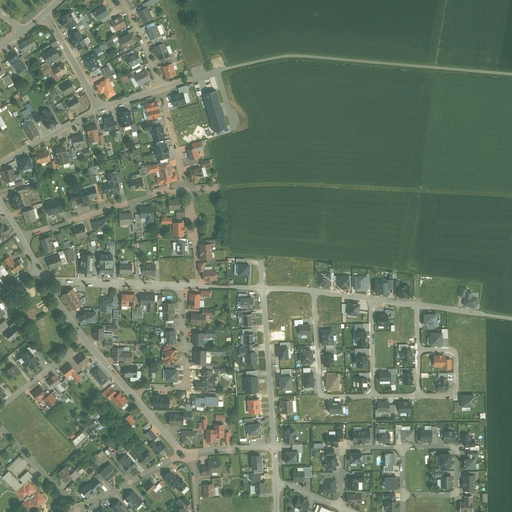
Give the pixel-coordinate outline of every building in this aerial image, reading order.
[(147,8),(139,12),(144,22),(152,18),(147,8)] [(95,15),(99,22),(109,15),(105,9),(95,15)] [(71,12),(62,18),(68,29),(76,25),(77,24),(77,23),(73,16),(71,16),(70,13),(71,13),(71,12)] [(113,21),(112,22),(112,23),(117,31),(126,26),(121,17),(113,21)] [(157,27),(147,31),(151,40),(161,36),(157,27)] [(78,31),(71,36),(78,49),(86,45),(86,44),(90,42),(87,38),(83,40),(78,31)] [(130,34),(126,36),(119,39),(122,45),(120,46),(123,52),(129,49),(128,47),(135,43),(130,34)] [(28,41),(25,43),(24,42),(20,44),(25,52),(29,50),(28,49),(31,48),(32,51),(37,48),(36,46),(37,46),(32,38),(29,40),(28,40),(28,41)] [(113,39),(106,43),(108,48),(115,45),(113,39)] [(164,43),(155,47),(160,60),(167,57),(169,56),(169,54),(164,43)] [(55,48),(43,55),(45,54),(46,58),(49,63),(60,57),(55,48)] [(20,58),(15,52),(7,57),(12,64),(18,73),(26,68),(24,66),(20,59),(20,58)] [(95,52),(84,59),(91,72),(100,67),(96,61),(99,59),(95,52)] [(128,53),(121,57),(124,62),(128,60),(127,58),(130,57),(128,53)] [(130,57),(127,58),(128,60),(132,67),(141,61),(139,58),(137,53),(130,57)] [(47,62),(40,66),(43,71),(45,70),(50,67),(47,62)] [(63,64),(53,70),(55,73),(54,77),(57,81),(61,79),(62,76),(64,75),(64,74),(64,73),(67,71),(68,72),(63,64)] [(165,67),(163,67),(167,78),(176,75),(172,64),(165,67)] [(111,71),(104,75),(106,78),(116,73),(114,69),(111,71)] [(146,70),(135,76),(140,85),(151,79),(146,70)] [(133,71),(126,75),(129,80),(134,77),(134,76),(135,75),(133,71)] [(9,75),(6,77),(7,80),(5,81),(8,87),(14,84),(9,75)] [(116,94),(107,79),(97,85),(99,90),(102,88),(108,98),(116,94)] [(71,81),(61,87),(66,95),(75,89),(71,81)] [(186,85),(178,88),(179,94),(183,93),(183,94),(188,92),(186,85)] [(220,91),(204,95),(205,99),(208,106),(215,133),(230,128),(223,102),(220,91)] [(179,94),(171,96),(174,106),(185,103),(183,94),(183,93),(179,94)] [(77,98),(67,103),(72,111),(82,105),(77,98)] [(152,103),(146,104),(146,105),(147,112),(159,109),(157,102),(152,103)] [(159,109),(147,112),(149,119),(155,118),(160,116),(159,109)] [(53,116),(50,110),(41,115),(44,121),(48,129),(58,123),(54,116),(53,116)] [(129,111),(119,113),(122,127),(130,125),(132,124),(129,111)] [(41,120),(37,112),(32,115),(34,119),(36,122),(41,120)] [(113,116),(103,119),(105,129),(111,128),(111,130),(116,129),(115,122),(114,122),(113,117),(113,116)] [(0,123),(4,130),(8,127),(2,117),(0,118),(0,123)] [(33,123),(28,125),(28,124),(27,125),(23,127),(30,139),(39,134),(32,122),(33,123)] [(147,123),(143,124),(145,131),(151,129),(151,128),(154,128),(152,122),(147,123)] [(96,124),(92,125),(87,126),(89,135),(91,141),(92,142),(94,141),(94,140),(99,139),(98,133),(96,124)] [(154,128),(151,128),(151,129),(154,140),(165,138),(164,133),(163,129),(162,126),(154,128)] [(83,135),(72,137),(75,148),(75,151),(86,149),(85,145),(83,135)] [(157,146),(154,147),(155,150),(156,157),(157,160),(160,159),(163,159),(167,158),(169,157),(168,153),(169,153),(168,148),(167,148),(166,144),(164,145),(160,146),(157,146)] [(65,147),(56,149),(58,157),(59,157),(61,164),(60,165),(69,163),(67,155),(65,147)] [(194,149),(188,150),(191,160),(199,158),(197,148),(194,149)] [(48,151),(36,154),(38,164),(51,161),(48,151)] [(32,157),(21,159),(23,170),(34,168),(32,157)] [(161,167),(160,167),(161,169),(163,178),(158,179),(159,184),(163,183),(174,181),(177,180),(176,175),(173,176),(170,165),(169,165),(161,167)] [(93,166),(89,168),(91,177),(96,176),(98,176),(99,175),(98,173),(96,166),(93,166)] [(201,167),(190,171),(193,179),(198,178),(203,176),(201,167)] [(14,168),(3,171),(6,183),(15,180),(22,179),(20,174),(15,175),(14,168)] [(146,168),(140,170),(142,177),(148,175),(146,168)] [(120,172),(114,173),(114,174),(115,174),(117,182),(118,183),(123,182),(120,172)] [(115,174),(114,174),(114,173),(114,174),(108,176),(108,175),(107,175),(109,184),(104,185),(106,193),(110,192),(110,194),(116,192),(116,191),(119,190),(118,183),(117,182),(115,174)] [(142,177),(129,181),(132,191),(145,186),(142,177)] [(92,188),(84,190),(85,191),(87,200),(88,200),(98,197),(95,187),(95,188),(93,188),(92,188)] [(76,192),(70,194),(70,193),(72,202),(78,200),(76,194),(76,191),(75,191),(76,192)] [(76,194),(78,200),(79,203),(88,200),(87,200),(85,191),(76,194)] [(20,194),(10,197),(14,209),(24,206),(20,194)] [(178,199),(175,199),(174,200),(169,200),(170,210),(177,210),(180,210),(180,209),(180,200),(178,199)] [(60,200),(53,202),(56,213),(60,212),(59,212),(62,211),(62,210),(60,202),(60,200)] [(53,202),(46,203),(49,215),(56,213),(53,202)] [(152,207),(140,208),(141,214),(141,217),(142,217),(147,217),(147,222),(153,222),(152,217),(153,217),(152,207)] [(33,209),(24,212),(26,218),(27,223),(37,220),(33,209)] [(132,213),(119,214),(120,224),(132,223),(132,213)] [(102,220),(93,223),(96,232),(105,229),(106,233),(104,233),(105,233),(111,231),(107,219),(106,219),(102,221),(102,220)] [(184,223),(174,223),(174,236),(184,236),(184,231),(185,231),(185,227),(184,227),(184,223)] [(3,226),(0,227),(0,242),(10,236),(8,234),(6,230),(5,230),(3,226)] [(84,226),(74,229),(77,238),(87,235),(84,226)] [(51,237),(42,240),(45,250),(54,247),(54,248),(56,247),(55,246),(55,247),(54,244),(53,243),(51,237)] [(178,242),(173,242),(173,250),(177,250),(177,254),(189,254),(189,249),(187,249),(187,239),(178,239),(178,242)] [(70,248),(64,250),(68,262),(74,260),(70,248)] [(96,254),(83,254),(83,272),(96,273),(96,254)] [(116,254),(100,254),(101,274),(117,274),(116,254)] [(60,256),(48,260),(50,263),(49,264),(51,269),(63,265),(60,256)] [(18,261),(14,264),(12,261),(8,263),(10,266),(10,267),(15,273),(23,267),(21,264),(18,261)] [(132,265),(121,264),(120,274),(132,274),(132,265)] [(154,265),(143,265),(143,275),(156,275),(156,270),(156,265),(154,265)] [(245,266),(238,266),(238,277),(250,278),(250,266),(245,266)] [(216,270),(204,271),(204,281),(208,280),(208,281),(212,281),(212,280),(217,280),(216,270)] [(318,273),(319,285),(321,285),(321,287),(331,286),(331,282),(331,273),(318,273)] [(354,276),(355,291),(367,291),(366,276),(354,276)] [(375,282),(375,294),(388,293),(388,289),(388,282),(375,282)] [(399,286),(398,286),(398,290),(398,296),(402,296),(402,297),(402,296),(405,296),(405,297),(406,297),(406,296),(409,296),(409,286),(399,286)] [(465,290),(467,291),(467,288),(460,287),(459,297),(464,297),(465,290)] [(82,305),(73,289),(63,295),(73,310),(82,305)] [(86,289),(81,292),(85,299),(91,296),(86,289)] [(464,297),(463,306),(477,307),(478,298),(471,297),(472,291),(467,291),(465,290),(464,297)] [(117,294),(111,294),(111,298),(103,297),(103,311),(109,311),(109,308),(116,308),(117,294)] [(131,294),(130,295),(124,295),(123,294),(122,306),(123,306),(123,305),(126,305),(126,306),(135,306),(135,295),(131,294)] [(200,295),(191,294),(190,307),(199,307),(200,295)] [(155,295),(142,295),(141,305),(147,305),(147,311),(154,311),(154,305),(155,295)] [(248,295),(241,295),(241,297),(241,306),(253,305),(253,295),(248,295)] [(174,304),(164,303),(163,311),(164,311),(174,312),(174,304)] [(359,305),(349,303),(349,305),(348,313),(358,315),(359,305)] [(385,309),(385,312),(391,313),(390,317),(394,317),(394,311),(385,309)] [(174,312),(164,311),(164,320),(174,320),(174,312)] [(96,313),(85,313),(85,316),(79,316),(79,321),(96,321),(96,313)] [(423,314),(423,325),(426,325),(435,325),(437,325),(437,313),(423,314)] [(202,315),(193,314),(193,324),(197,324),(198,325),(200,325),(201,324),(205,324),(206,315),(202,315)] [(243,315),(243,326),(253,325),(253,314),(247,314),(243,314),(243,315)] [(388,314),(377,315),(377,325),(388,325),(388,314)] [(14,320),(8,325),(11,328),(17,323),(14,320)] [(310,325),(299,326),(300,334),(306,334),(307,336),(311,335),(310,325)] [(104,328),(94,328),(94,332),(95,332),(95,339),(104,339),(104,328)] [(18,335),(13,329),(9,332),(9,331),(5,335),(11,342),(18,335)] [(333,343),(332,330),(322,331),(323,344),(326,344),(333,343)] [(169,331),(165,331),(165,333),(164,342),(163,342),(163,343),(175,343),(175,336),(176,336),(176,331),(169,331)] [(368,345),(368,331),(365,332),(357,332),(357,346),(368,345)] [(244,333),(245,344),(255,343),(255,332),(252,332),(244,333)] [(442,332),(430,332),(430,345),(442,345),(442,338),(442,332)] [(204,334),(194,333),(193,344),(204,345),(204,334)] [(35,352),(30,346),(27,349),(29,351),(32,355),(35,352)] [(277,347),(278,360),(289,359),(288,349),(288,346),(280,347),(277,347)] [(132,353),(124,352),(124,348),(120,348),(113,348),(113,352),(115,352),(114,360),(124,360),(132,360),(132,353)] [(207,351),(195,350),(195,363),(205,363),(205,360),(206,360),(207,351)] [(300,352),(300,363),(313,362),(312,350),(306,350),(300,351),(300,352)] [(408,350),(402,350),(402,353),(401,353),(401,357),(402,357),(402,361),(412,361),(412,357),(412,353),(412,350),(408,350)] [(29,351),(21,357),(25,362),(23,363),(26,367),(29,365),(32,369),(37,366),(36,366),(39,364),(32,355),(29,351)] [(246,355),(246,364),(256,363),(255,351),(249,351),(245,351),(246,355)] [(89,360),(84,353),(75,360),(81,367),(89,360)] [(323,354),(323,366),(334,366),(333,354),(333,353),(326,354),(323,354)] [(12,357),(10,355),(8,357),(14,364),(16,362),(16,361),(12,357)] [(364,355),(357,355),(358,368),(367,368),(367,355),(364,355)] [(433,355),(434,367),(442,367),(445,367),(445,359),(445,355),(433,355)] [(451,359),(445,359),(445,367),(442,367),(442,369),(451,369),(451,359)] [(75,371),(70,364),(62,371),(67,377),(71,374),(78,382),(82,379),(79,375),(75,371)] [(15,365),(8,370),(9,370),(14,377),(14,378),(21,372),(17,368),(17,367),(15,365)] [(129,366),(126,366),(125,376),(137,377),(137,367),(129,366)] [(98,367),(91,373),(102,385),(109,379),(98,367)] [(180,381),(181,369),(176,369),(169,369),(169,381),(180,381)] [(206,370),(203,370),(202,383),(196,383),(196,389),(197,389),(197,388),(200,388),(200,389),(211,390),(212,385),(211,385),(211,382),(216,383),(215,383),(217,383),(217,380),(216,380),(216,377),(216,376),(212,376),(212,372),(206,371),(206,370)] [(85,375),(83,372),(79,375),(82,379),(84,382),(88,379),(85,375)] [(388,372),(379,373),(379,381),(390,380),(390,373),(390,372),(388,372)] [(408,372),(402,372),(402,374),(402,384),(412,383),(412,380),(412,376),(411,376),(411,372),(408,372)] [(310,373),(303,373),(304,387),(313,386),(312,373),(310,373)] [(61,382),(56,375),(56,376),(55,375),(52,377),(53,378),(48,382),(53,388),(56,385),(61,382)] [(279,376),(280,390),(292,389),(291,375),(290,376),(282,376),(279,376)] [(336,375),(327,375),(327,390),(338,390),(338,375),(336,375)] [(246,392),(258,392),(257,376),(247,376),(248,385),(245,385),(246,392)] [(361,377),(357,377),(358,390),(367,390),(367,377),(361,377)] [(437,381),(437,390),(448,390),(448,381),(446,381),(446,378),(440,378),(440,381),(437,381)] [(63,394),(56,385),(53,388),(55,391),(51,394),(58,401),(61,404),(66,400),(65,399),(68,396),(65,393),(63,394)] [(41,387),(33,393),(38,400),(42,397),(46,394),(41,387)] [(117,393),(112,388),(105,394),(110,399),(112,398),(114,395),(117,393)] [(125,398),(122,394),(122,395),(120,393),(116,397),(114,395),(112,398),(120,407),(127,401),(125,398)] [(48,396),(46,394),(42,397),(47,403),(51,400),(54,403),(58,401),(51,394),(48,396)] [(164,397),(160,397),(160,395),(154,395),(154,407),(166,408),(166,405),(169,405),(169,404),(170,404),(171,403),(171,402),(170,401),(169,401),(169,397),(164,397)] [(474,395),(461,395),(461,407),(475,407),(474,395)] [(204,397),(192,397),(192,404),(192,407),(206,407),(206,406),(218,406),(219,396),(215,396),(204,396),(204,397)] [(280,401),(281,413),(293,412),(292,401),(292,400),(284,400),(280,401)] [(399,405),(399,413),(411,413),(411,401),(399,402),(399,405)] [(389,402),(377,402),(377,412),(389,412),(389,405),(389,402)] [(329,404),(329,413),(340,413),(340,406),(340,404),(329,404)] [(348,406),(340,406),(340,413),(340,415),(348,415),(348,406)] [(95,409),(90,413),(96,420),(101,416),(95,409)] [(184,415),(170,414),(169,425),(170,425),(170,424),(177,425),(183,425),(184,415)] [(134,422),(129,416),(125,420),(130,426),(134,422)] [(98,418),(92,425),(98,431),(104,424),(98,418)] [(249,424),(249,438),(261,438),(260,422),(254,422),(249,422),(249,424)] [(224,425),(216,425),(216,430),(215,437),(219,437),(224,437),(224,436),(224,433),(224,430),(223,430),(224,425)] [(283,432),(284,443),(293,442),(298,433),(291,425),(283,432)] [(156,436),(150,430),(146,434),(151,440),(156,436)] [(213,431),(207,431),(206,441),(215,441),(215,437),(216,430),(213,430),(213,431)] [(453,430),(443,430),(443,441),(454,441),(454,435),(454,430),(453,430)] [(193,432),(183,431),(182,443),(188,443),(188,440),(197,440),(198,434),(198,432),(193,432)] [(414,431),(402,431),(402,435),(402,441),(402,442),(414,442),(414,431)] [(431,431),(421,431),(421,442),(432,442),(431,436),(431,431)] [(369,432),(354,432),(354,442),(359,442),(365,442),(370,442),(370,438),(369,432)] [(83,433),(74,441),(78,447),(88,439),(83,433)] [(390,434),(379,434),(379,442),(390,442),(390,434)] [(336,435),(327,435),(327,445),(331,445),(331,446),(335,446),(335,445),(338,444),(338,441),(338,435),(336,435)] [(469,435),(463,435),(463,442),(464,443),(463,444),(466,446),(467,446),(470,446),(475,446),(475,440),(472,440),(469,438),(469,435)] [(169,450),(163,443),(157,448),(152,442),(150,445),(154,450),(160,457),(169,450)] [(141,453),(135,445),(130,449),(138,458),(142,455),(140,454),(141,453)] [(128,452),(122,446),(117,450),(123,457),(126,454),(128,452)] [(320,449),(311,449),(312,457),(316,457),(316,453),(316,452),(319,452),(324,452),(324,450),(320,450),(320,449)] [(142,455),(138,458),(144,465),(148,461),(152,458),(149,455),(151,453),(148,450),(142,455)] [(470,450),(468,450),(468,458),(464,458),(464,469),(474,469),(474,464),(475,464),(475,460),(473,460),(473,457),(477,457),(477,450),(470,450)] [(110,458),(106,454),(105,454),(103,451),(98,455),(101,458),(100,459),(104,463),(110,458)] [(285,452),(285,463),(298,463),(298,452),(298,451),(292,451),(285,452)] [(126,454),(123,457),(124,459),(121,462),(125,466),(124,466),(127,470),(126,470),(128,473),(129,472),(129,473),(131,471),(133,472),(136,470),(134,468),(137,466),(126,454)] [(362,454),(351,454),(351,456),(350,456),(350,461),(351,461),(351,462),(362,462),(362,463),(366,463),(365,463),(365,455),(362,455),(362,454)] [(393,454),(388,454),(388,455),(386,455),(387,465),(387,466),(393,465),(395,464),(395,463),(395,460),(395,454),(393,455),(393,454)] [(334,455),(327,455),(327,460),(325,460),(325,463),(325,464),(325,467),(330,467),(330,470),(336,470),(336,463),(336,461),(336,455),(334,455)] [(451,455),(441,455),(441,465),(442,465),(450,465),(451,465),(451,461),(451,458),(451,455)] [(262,458),(251,459),(252,471),(262,471),(262,458)] [(221,461),(209,462),(210,465),(209,466),(202,467),(203,476),(212,475),(212,472),(222,471),(221,461)] [(111,464),(103,470),(104,472),(101,474),(107,481),(113,475),(115,476),(119,472),(111,464)] [(73,474),(66,467),(59,473),(67,482),(71,477),(74,475),(73,474)] [(3,477),(16,491),(22,485),(24,486),(29,481),(28,481),(33,476),(28,470),(18,479),(21,482),(21,483),(9,471),(3,477)] [(76,470),(73,474),(74,475),(71,477),(75,481),(81,475),(76,470)] [(177,479),(170,471),(164,477),(167,480),(166,481),(171,486),(174,489),(176,486),(177,488),(177,489),(179,491),(180,491),(181,491),(187,486),(184,483),(184,482),(182,480),(181,480),(179,477),(177,479)] [(293,472),(293,482),(305,481),(305,476),(305,472),(304,472),(293,472)] [(98,473),(95,476),(96,478),(97,478),(100,482),(103,479),(98,473)] [(444,476),(442,476),(442,488),(451,488),(451,476),(444,476)] [(391,477),(386,477),(386,478),(386,489),(397,489),(397,477),(391,477)] [(92,482),(89,485),(88,484),(81,490),(88,497),(92,493),(93,492),(94,491),(95,492),(103,485),(100,482),(97,478),(96,478),(92,482)] [(221,478),(212,479),(213,483),(216,483),(216,487),(222,487),(221,478)] [(333,479),(326,479),(326,487),(322,487),(322,492),(336,492),(336,479),(333,479)] [(355,479),(348,479),(348,489),(358,489),(358,482),(358,479),(355,479)] [(29,481),(24,486),(22,485),(16,491),(24,500),(24,499),(25,501),(22,505),(24,507),(24,510),(26,510),(28,511),(29,511),(31,510),(34,510),(34,508),(37,505),(38,507),(41,504),(43,504),(43,502),(46,500),(44,497),(44,494),(41,494),(38,492),(37,490),(35,488),(35,485),(32,485),(29,481)] [(157,487),(151,481),(144,487),(150,493),(153,490),(157,487)] [(265,483),(255,483),(255,487),(255,491),(256,494),(265,493),(265,483)] [(213,484),(204,485),(204,490),(204,491),(204,495),(205,496),(214,495),(213,484)] [(161,498),(153,490),(150,493),(158,501),(161,498)] [(143,501),(133,492),(125,499),(135,509),(143,501)] [(355,495),(348,495),(348,503),(352,503),(352,504),(361,504),(361,501),(361,497),(361,495),(355,495)] [(185,497),(181,501),(185,505),(186,506),(190,502),(185,497)] [(465,497),(465,502),(461,502),(461,511),(465,511),(464,511),(468,511),(472,511),(472,497),(465,497)] [(306,500),(302,498),(302,499),(299,498),(295,507),(305,511),(309,502),(306,501),(306,500)] [(182,507),(185,505),(181,501),(179,499),(176,501),(182,507)] [(126,508),(119,501),(119,503),(119,501),(112,507),(117,511),(129,511),(127,510),(128,510),(126,508)] [(388,501),(386,502),(386,508),(387,508),(387,511),(396,511),(397,509),(397,505),(397,501),(393,501),(388,501)] [(149,511),(154,508),(147,502),(144,504),(149,509),(147,511),(148,511),(149,511)]
